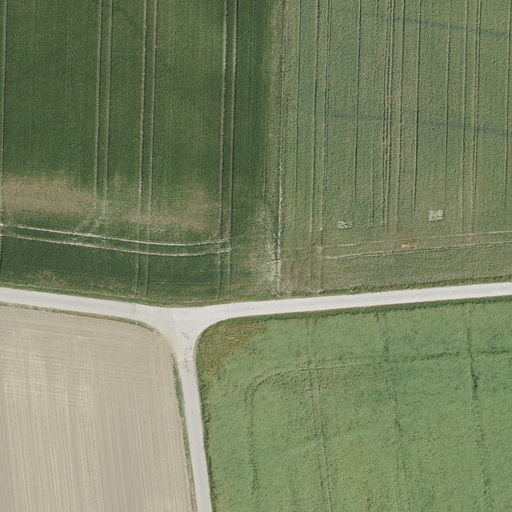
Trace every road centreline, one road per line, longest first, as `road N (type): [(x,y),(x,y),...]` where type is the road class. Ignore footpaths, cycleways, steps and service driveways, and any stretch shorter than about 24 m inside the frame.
road 1 (track): [(511,292),(181,319),(203,511)]
road 2 (track): [(181,319),(0,296)]
